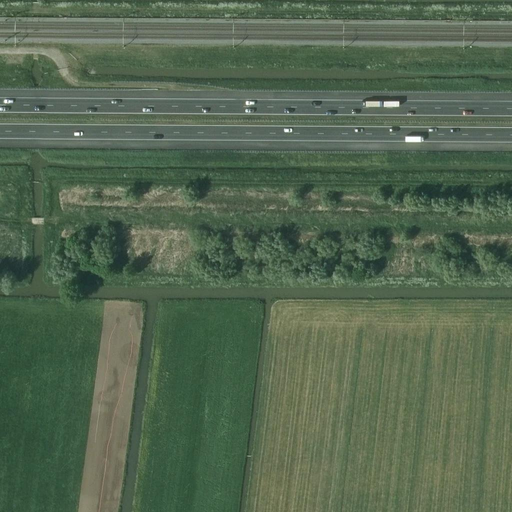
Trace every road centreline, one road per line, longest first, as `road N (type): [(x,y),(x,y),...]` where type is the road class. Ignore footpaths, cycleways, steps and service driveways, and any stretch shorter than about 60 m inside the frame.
road 1 (track): [(0,8),(511,13)]
road 2 (motorway): [(511,107),(0,103)]
road 3 (motorway): [(0,132),(511,135)]
road 4 (track): [(0,50),(49,51),(86,83),(176,89)]
